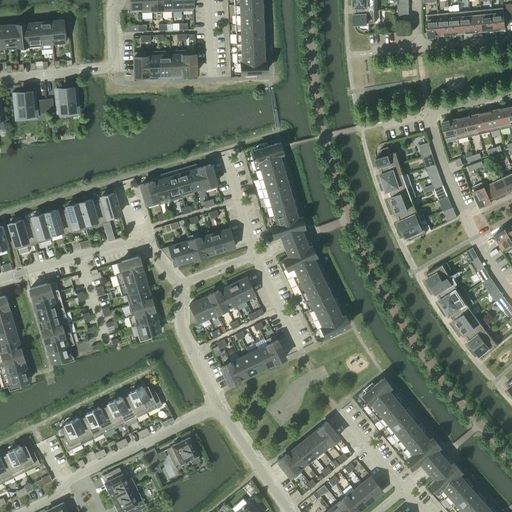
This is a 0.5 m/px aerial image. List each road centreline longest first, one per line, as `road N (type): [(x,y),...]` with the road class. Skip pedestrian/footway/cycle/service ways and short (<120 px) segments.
road 1 (residential): [(25,511),(66,491),(61,482),(217,406)]
road 2 (residential): [(511,296),(459,205),(427,112)]
road 3 (residential): [(116,0),(116,68),(0,80)]
road 4 (residential): [(135,239),(0,279)]
road 5 (residential): [(217,406),(180,330),(178,285)]
road 6 (residential): [(288,511),(217,406)]
